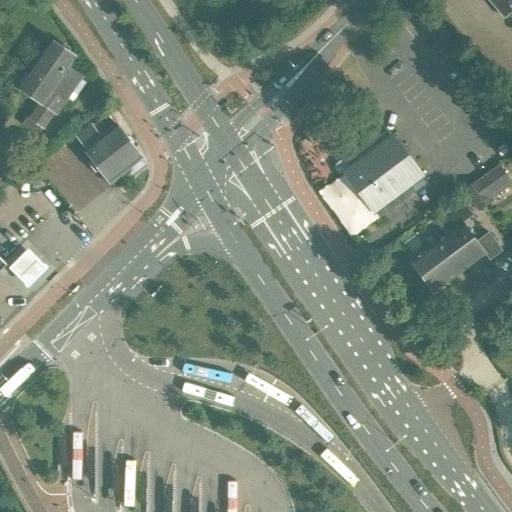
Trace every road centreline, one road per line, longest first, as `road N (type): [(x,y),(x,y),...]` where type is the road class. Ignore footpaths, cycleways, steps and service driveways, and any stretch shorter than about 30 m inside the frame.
road 1 (primary): [(484,511),(231,149)]
road 2 (primary): [(203,183),(346,405),(429,511)]
road 3 (unclassified): [(0,392),(203,183)]
road 4 (primary): [(91,0),(203,183)]
road 5 (tertiary): [(231,149),(375,0)]
road 6 (primary): [(231,149),(134,0)]
